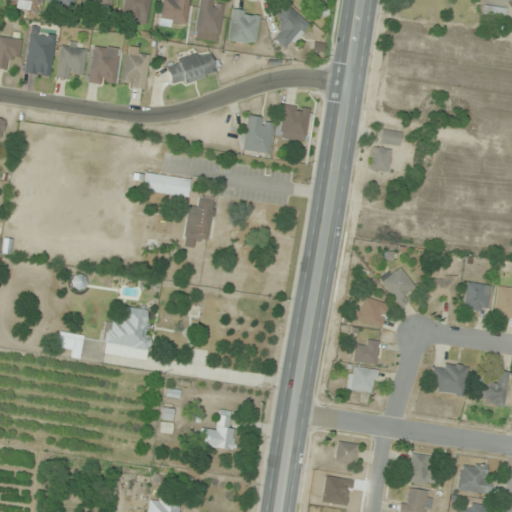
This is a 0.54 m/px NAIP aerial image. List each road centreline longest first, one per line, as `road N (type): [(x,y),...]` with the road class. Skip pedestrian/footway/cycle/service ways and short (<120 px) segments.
road 1 (tertiary): [(275,511),(329,214),(357,0)]
road 2 (residential): [(346,82),(277,79),(161,116),(0,95)]
road 3 (residential): [(291,410),(511,446)]
road 4 (residential): [(388,426),(419,333),(511,346)]
